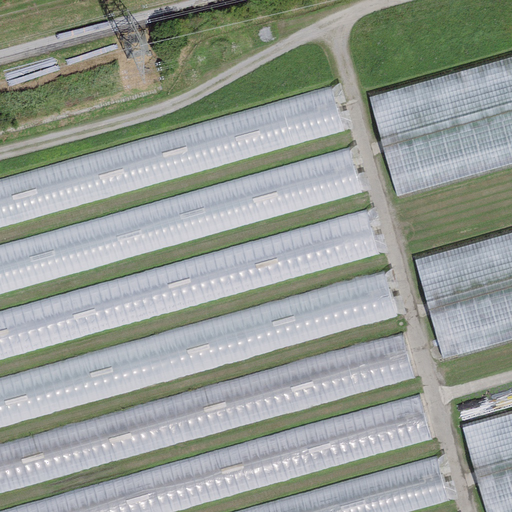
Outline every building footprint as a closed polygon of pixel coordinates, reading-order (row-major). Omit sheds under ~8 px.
[(511,57),(370,97),(397,195),(511,162),(511,57)] [(333,87),(0,180),(0,227),(345,131),(333,87)] [(348,149),(0,246),(0,293),(361,193),(348,149)] [(367,210),(0,313),(0,360),(380,254),(367,210)] [(511,234),(415,261),(444,361),(511,341),(511,234)] [(385,271),(0,379),(0,426),(397,315),(385,271)] [(402,334),(0,447),(0,494),(414,378),(402,334)] [(420,395),(0,511),(171,511),(432,439),(420,395)] [(511,511),(511,413),(463,427),(486,511),(511,511)] [(437,456),(239,511),(407,511),(450,500),(437,456)]
